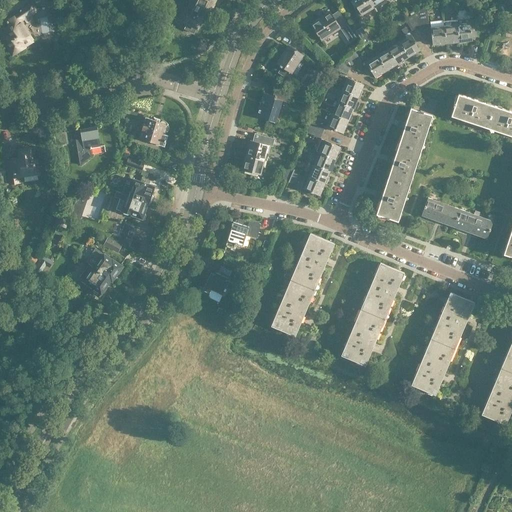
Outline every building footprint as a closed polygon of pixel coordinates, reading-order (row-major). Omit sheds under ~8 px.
[(59,22),(55,0),(46,0),(50,24),(59,22)] [(210,10),(190,0),(184,0),(184,2),(188,5),(187,8),(184,7),(180,15),(178,16),(176,19),(177,22),(180,23),(182,23),(183,21),(188,23),(185,29),(194,33),(197,28),(204,15),(206,17),(210,10)] [(190,0),(210,10),(214,0),(190,0)] [(374,7),(369,0),(352,0),(361,14),(374,7)] [(31,4),(5,20),(9,27),(6,29),(7,31),(1,35),(7,43),(6,44),(12,54),(23,47),(21,43),(30,37),(19,21),(35,11),(31,4)] [(416,12),(423,24),(428,23),(427,7),(420,10),(416,12)] [(318,34),(322,40),(341,28),(345,34),(351,31),(338,11),(332,15),(330,11),(311,23),(313,27),(310,30),(316,36),(318,34)] [(416,12),(410,16),(417,27),(422,24),(423,24),(416,12)] [(48,16),(40,17),(42,32),(50,31),(48,16)] [(417,27),(410,16),(405,19),(406,21),(412,31),(417,27)] [(457,25),(459,41),(459,43),(466,42),(466,40),(472,39),(472,36),(478,36),(476,19),(470,20),(470,18),(457,20),(457,25)] [(457,25),(444,26),(446,42),(459,41),(457,25)] [(446,42),(444,26),(431,27),(433,44),(446,42)] [(356,31),(364,44),(370,40),(362,27),(356,31)] [(401,29),(405,35),(410,33),(406,27),(401,29)] [(390,37),(393,42),(398,39),(395,34),(390,37)] [(400,41),(409,55),(420,48),(411,34),(400,41)] [(369,42),(372,47),(379,42),(376,38),(369,42)] [(389,48),(399,64),(404,61),(403,59),(409,55),(400,41),(389,48)] [(277,63),(282,66),(278,73),(287,78),(302,54),(289,45),(277,63)] [(389,48),(378,55),(387,69),(397,63),(398,65),(399,64),(389,48)] [(349,55),(355,65),(361,62),(354,50),(349,55)] [(355,65),(349,55),(345,57),(341,62),(349,69),(349,68),(355,65)] [(387,69),(378,55),(367,62),(366,60),(360,64),(366,73),(372,70),(375,76),(387,69)] [(316,68),(329,76),(335,66),(323,58),(316,68)] [(349,69),(341,62),(334,69),(347,74),(349,69)] [(342,89),(358,96),(363,84),(348,77),(342,89)] [(282,100),(289,102),(292,94),(275,89),(273,96),(264,93),(257,116),(275,121),(282,100)] [(337,101),(355,109),(358,103),(355,102),(358,96),(342,89),(337,101)] [(458,95),(457,94),(453,105),(454,106),(451,115),(487,127),(494,105),(479,100),(481,96),(475,94),(474,98),(459,93),(458,95)] [(337,101),(332,113),(348,120),(350,120),(352,114),(350,113),(352,109),(355,110),(355,109),(337,101)] [(399,126),(403,127),(398,145),(420,152),(433,114),(425,112),(426,108),(414,104),(413,107),(410,107),(405,122),(401,120),(399,126)] [(487,127),(511,135),(511,105),(510,105),(509,110),(494,105),(487,127)] [(348,120),(332,113),(327,125),(343,132),(348,120)] [(161,121),(160,122),(146,117),(139,138),(164,146),(167,135),(165,135),(166,131),(167,131),(168,131),(168,130),(169,128),(169,127),(168,125),(168,124),(167,122),(166,121),(164,121),(163,120),(162,121),(161,121)] [(310,127),(323,131),(325,126),(313,120),(310,127)] [(101,146),(97,127),(74,131),(80,165),(92,156),(91,149),(92,149),(91,148),(101,146)] [(323,131),(310,127),(307,133),(320,138),(323,131)] [(68,144),(66,132),(66,131),(54,133),(56,148),(64,146),(64,145),(68,144)] [(247,154),(265,159),(267,152),(270,152),(272,146),(273,146),(275,138),(262,135),(260,142),(251,139),(247,154)] [(319,152),(335,158),(340,146),(321,138),(316,150),(319,152)] [(392,162),(386,180),(409,188),(420,152),(398,145),(394,157),(390,156),(388,161),(392,162)] [(39,173),(37,160),(33,161),(33,159),(32,159),(30,149),(19,150),(20,159),(7,161),(11,184),(18,183),(17,176),(39,173)] [(296,157),(303,160),(305,154),(299,151),(296,157)] [(319,152),(314,164),(330,170),(331,171),(334,165),(332,164),(335,158),(319,152)] [(265,159),(247,154),(243,169),(261,174),(263,166),(266,167),(268,160),(265,159)] [(126,164),(143,170),(145,163),(128,157),(126,164)] [(309,176),(327,183),(329,177),(327,176),(330,170),(314,164),(309,176)] [(277,177),(285,181),(291,169),(282,165),(277,177)] [(289,182),(295,184),(300,172),(294,169),(289,182)] [(122,193),(148,202),(149,202),(154,187),(149,185),(140,182),(141,177),(133,174),(132,177),(127,175),(124,181),(126,182),(122,193)] [(327,183),(309,176),(306,174),(301,187),(319,195),(324,183),(326,184),(327,183)] [(377,215),(389,219),(389,218),(398,221),(409,188),(386,180),(382,193),(378,191),(376,197),(381,198),(376,213),(378,214),(377,215)] [(72,218),(73,218),(75,214),(80,216),(84,205),(83,205),(87,194),(84,193),(80,203),(70,199),(65,214),(72,218)] [(148,202),(122,193),(117,209),(142,218),(148,202)] [(462,209),(428,197),(422,215),(456,227),(462,209)] [(456,227),(487,238),(493,220),(462,209),(456,227)] [(260,224),(250,221),(238,219),(238,223),(234,221),(228,240),(226,245),(234,248),(235,244),(238,245),(238,244),(243,246),(248,231),(251,232),(250,236),(258,238),(260,224)] [(130,247),(137,227),(125,222),(118,241),(130,247)] [(511,226),(503,253),(511,255),(511,226)] [(272,326),(295,336),(335,243),(311,233),(272,326)] [(103,245),(117,253),(122,245),(107,237),(103,245)] [(110,279),(112,280),(122,266),(112,259),(112,260),(95,248),(85,262),(88,264),(110,279)] [(45,266),(48,269),(52,264),(42,256),(32,270),(39,274),(45,266)] [(342,355),(366,365),(405,272),(380,262),(342,355)] [(110,279),(88,264),(79,278),(92,287),(89,290),(99,296),(110,279)] [(235,292),(244,273),(232,268),(228,277),(216,272),(215,274),(211,272),(202,290),(209,293),(211,289),(222,294),(226,287),(235,292)] [(412,384),(436,395),(475,302),(451,292),(412,384)] [(242,317),(249,320),(253,309),(247,306),(242,317)] [(511,342),(482,414),(506,424),(511,409),(511,342)]
